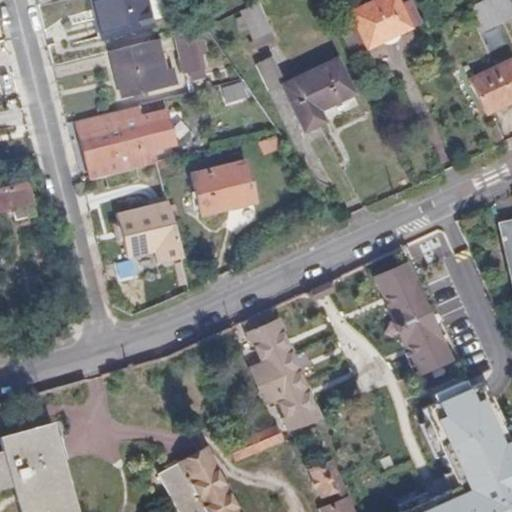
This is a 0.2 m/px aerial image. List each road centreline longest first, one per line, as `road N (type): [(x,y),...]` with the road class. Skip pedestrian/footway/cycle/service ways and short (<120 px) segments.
road 1 (residential): [(103,348),(511,166)]
road 2 (residential): [(103,348),(15,0)]
